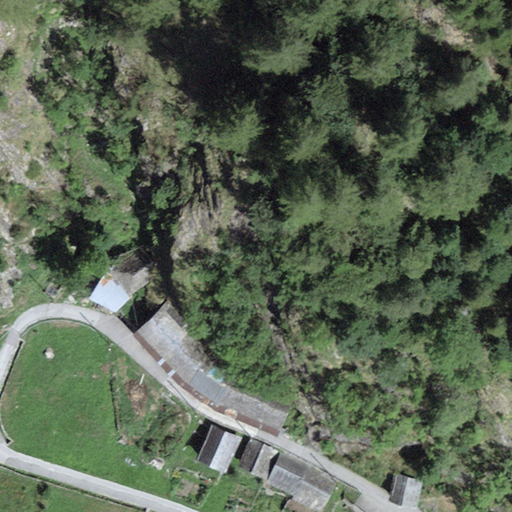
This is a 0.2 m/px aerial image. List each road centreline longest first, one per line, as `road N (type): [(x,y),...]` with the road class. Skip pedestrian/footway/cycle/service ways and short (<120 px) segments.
road 1 (residential): [(0,371),(25,321),(55,309),(78,313),(116,332),(197,405),(276,439),(404,511)]
road 2 (residential): [(171,511),(0,455)]
